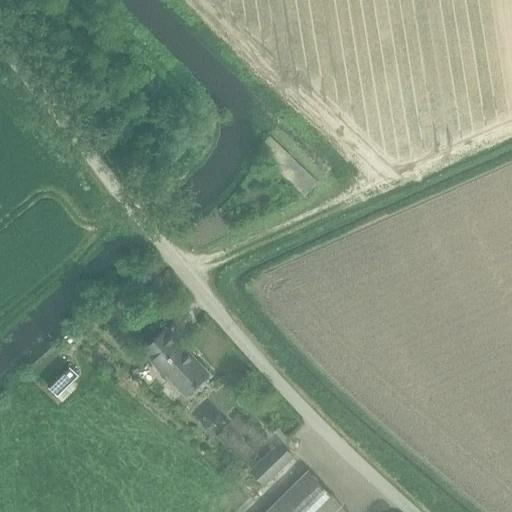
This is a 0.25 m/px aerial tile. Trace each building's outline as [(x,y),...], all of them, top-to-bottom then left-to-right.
[(304,188),(292,197),(301,207),(312,197),(304,188)] [(185,395),(193,387),(208,373),(165,329),(142,350),(185,395)] [(68,365),(47,386),(56,395),(77,374),(68,365)] [(265,485),(279,470),(293,456),(279,442),(251,470),(265,485)] [(333,511),(341,505),(307,471),(265,511),(333,511)]
